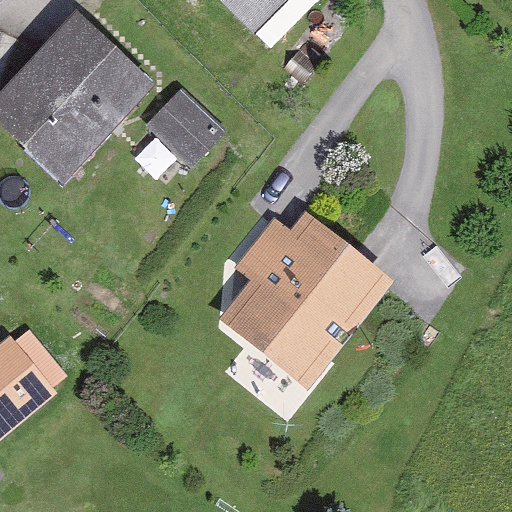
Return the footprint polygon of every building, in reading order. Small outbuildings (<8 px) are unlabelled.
[(232,0),(271,37),(307,0),(232,0)] [(169,83),(91,13),(1,114),(80,183),(169,83)] [(192,91),(158,126),(201,167),(234,132),(192,91)] [(304,231),(286,217),(245,267),(263,282),(217,339),(307,410),(408,283),(319,212),(304,231)] [(0,354),(0,450),(69,394),(21,337),(0,354)]
